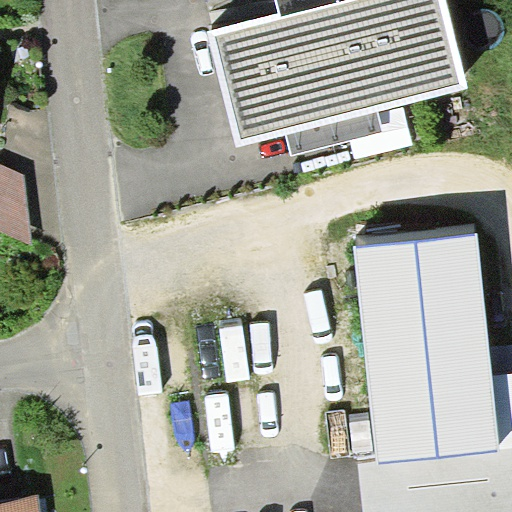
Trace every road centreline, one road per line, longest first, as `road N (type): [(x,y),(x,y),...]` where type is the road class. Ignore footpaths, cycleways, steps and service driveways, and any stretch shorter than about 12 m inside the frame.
road 1 (residential): [(68,0),(107,350)]
road 2 (residential): [(107,350),(124,511)]
